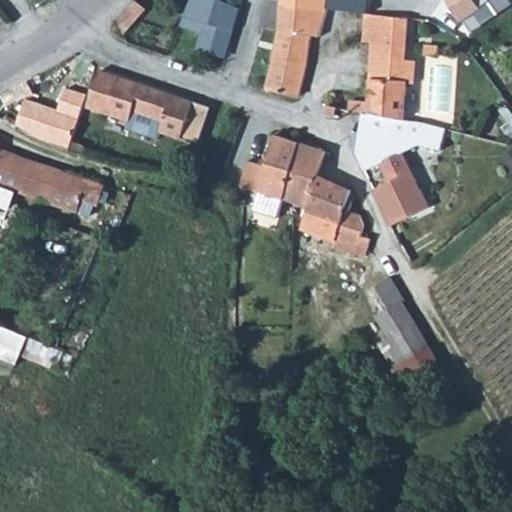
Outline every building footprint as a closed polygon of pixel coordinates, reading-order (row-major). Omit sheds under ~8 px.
[(134,0),(130,0),(116,15),(121,33),(144,9),(134,0)] [(226,59),(240,9),(220,0),(190,0),(179,25),(200,33),(195,51),(226,59)] [(278,0),(277,23),(273,51),(266,90),(298,98),(311,36),(320,37),(328,0),(278,0)] [(446,0),(459,19),(486,0),(446,0)] [(350,101),(348,111),(362,114),(404,120),(406,85),(413,85),(414,62),(405,61),(407,19),(366,14),(364,42),(371,43),(368,102),(350,101)] [(439,46),(425,45),(424,54),(438,55),(439,46)] [(207,108),(95,69),(83,107),(125,121),(123,128),(153,139),(156,132),(194,146),(207,108)] [(493,87),(486,92),(495,106),(503,100),(493,87)] [(25,100),(16,128),(34,138),(41,142),(69,150),(85,96),(64,89),(57,111),(25,100)] [(404,120),(362,114),(354,154),(366,173),(381,166),(388,183),(374,190),(392,227),(431,207),(408,155),(420,145),(441,151),(445,128),(418,121),(404,120)] [(246,162),(238,188),(258,194),(252,212),(277,219),(282,201),(299,144),(272,136),(263,167),(246,162)] [(299,144),(282,201),(306,208),(316,176),(318,176),(325,152),(299,144)] [(0,186),(19,194),(29,159),(0,148),(0,186)] [(29,159),(19,194),(77,214),(81,202),(98,208),(102,198),(110,200),(114,188),(29,159)] [(306,208),(304,214),(305,215),(301,228),(333,238),(331,247),(366,256),(370,239),(359,236),(363,223),(360,217),(344,211),(349,190),(318,176),(316,176),(306,208)] [(0,195),(16,201),(19,194),(0,186),(0,195)] [(377,346),(391,370),(428,347),(390,278),(374,286),(388,308),(375,316),(389,339),(377,346)] [(28,335),(20,354),(55,369),(62,351),(28,335)] [(393,375),(380,384),(390,400),(441,369),(428,347),(391,370),(393,375)]
